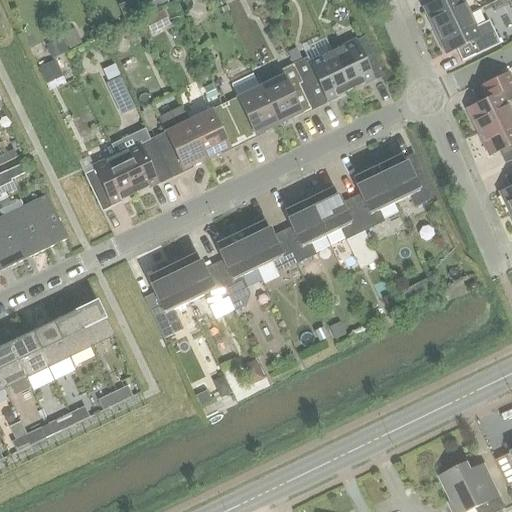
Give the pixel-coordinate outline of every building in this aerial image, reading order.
[(143,0),(137,3),(142,14),(171,0),(143,0)] [(439,0),(433,3),(422,8),(433,32),(469,15),(463,1),(465,0),(439,0)] [(162,12),(143,21),(151,36),(169,26),(162,12)] [(469,15),(433,32),(444,55),(455,50),(470,43),(476,56),(499,45),(488,22),(476,28),(469,15)] [(76,34),(64,40),(69,51),(81,45),(76,34)] [(382,75),(364,38),(331,53),(349,91),(382,75)] [(63,43),(47,50),(52,60),(68,53),(63,43)] [(349,91),(331,53),(308,64),(314,75),(303,80),(316,107),(349,91)] [(55,62),(38,70),(45,86),(62,78),(55,62)] [(310,110),(297,83),(289,68),(279,73),(282,77),(258,88),(276,126),(310,110)] [(477,105),(465,110),(477,134),(511,116),(511,114),(506,103),(511,100),(511,82),(508,74),(478,89),(484,101),(477,105)] [(131,110),(118,79),(106,84),(119,115),(131,110)] [(276,126),(258,88),(225,104),(243,142),(276,126)] [(239,144),(221,106),(187,123),(205,160),(239,144)] [(171,177),(205,160),(187,123),(186,123),(180,109),(159,120),(165,133),(153,139),(171,177)] [(511,116),(477,134),(483,147),(488,157),(494,154),(499,152),(511,145),(511,116)] [(134,194),(167,178),(149,141),(145,131),(111,147),(116,157),(134,194)] [(16,158),(13,151),(1,157),(5,164),(16,158)] [(375,167),(393,205),(409,197),(414,208),(432,199),(420,172),(410,177),(400,155),(375,167)] [(134,194),(116,157),(93,168),(94,171),(84,176),(101,211),(134,194)] [(10,181),(21,176),(17,168),(21,166),(21,165),(6,172),(10,181)] [(361,200),(351,205),(364,232),(384,223),(378,212),(393,205),(375,167),(351,179),(361,200)] [(6,172),(0,175),(0,186),(10,181),(6,172)] [(5,188),(8,195),(15,192),(11,184),(5,188)] [(511,187),(498,194),(509,217),(511,215),(511,187)] [(345,241),(364,232),(351,205),(341,210),(331,188),(307,200),(325,238),(340,230),(345,241)] [(46,198),(24,208),(44,251),(66,241),(46,198)] [(307,200),(282,212),(292,233),(283,238),(296,265),(315,256),(310,245),(325,238),(307,200)] [(24,208),(2,219),(23,262),(44,251),(24,208)] [(2,219),(0,219),(0,270),(1,272),(23,262),(2,219)] [(271,264),(276,274),(296,265),(283,238),(273,243),(263,221),(238,233),(256,271),(271,264)] [(214,271),(227,298),(246,289),(241,278),(256,271),(238,233),(214,245),(224,266),(214,271)] [(170,266),(188,304),(203,296),(208,307),(227,298),(214,271),(204,276),(194,254),(170,266)] [(155,273),(145,278),(155,299),(145,304),(163,340),(182,330),(173,311),(188,304),(170,266),(168,267),(166,262),(153,269),(155,273)] [(408,290),(396,296),(402,306),(413,301),(408,290)] [(90,346),(111,336),(112,338),(113,338),(112,335),(96,302),(74,312),(90,346)] [(74,312),(52,323),(69,357),(90,346),(74,312)] [(52,323),(30,333),(47,367),(69,357),(52,323)] [(340,328),(330,332),(335,341),(344,337),(340,328)] [(323,329),(314,333),(318,343),(328,339),(323,329)] [(30,333),(8,344),(25,378),(47,367),(30,333)] [(8,344),(0,347),(0,381),(3,388),(25,378),(8,344)] [(123,389),(112,394),(117,405),(132,398),(132,397),(128,399),(123,389)] [(211,404),(206,393),(192,399),(198,410),(211,404)] [(102,412),(117,405),(112,394),(101,399),(106,410),(102,412)] [(80,409),(69,415),(74,426),(89,418),(85,420),(80,409)] [(59,432),(59,433),(74,426),(69,415),(58,420),(63,430),(59,432)] [(36,431),(25,436),(31,446),(46,439),(45,439),(41,441),(36,431)] [(15,453),(16,453),(16,454),(31,446),(25,436),(15,441),(20,451),(15,453)] [(487,474),(474,480),(467,465),(439,478),(451,503),(448,504),(452,511),(469,511),(475,509),(476,511),(500,511),(505,510),(487,474)]
